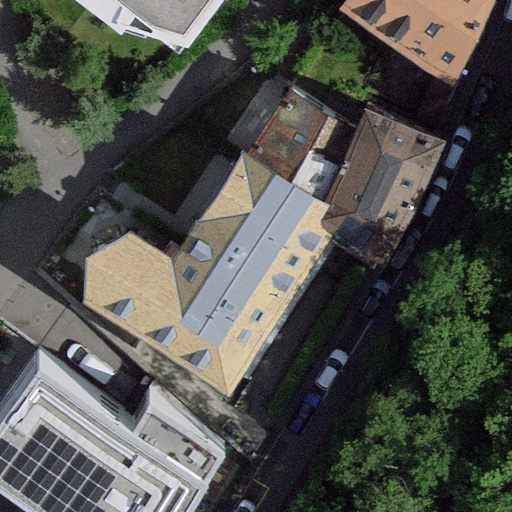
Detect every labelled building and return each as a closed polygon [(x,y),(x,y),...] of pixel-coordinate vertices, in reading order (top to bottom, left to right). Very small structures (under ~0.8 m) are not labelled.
[(117,0),(121,3),(187,19),(202,0),(117,0)] [(490,0),(379,0),(454,59),(490,0)] [(445,114),(369,80),(358,105),(294,67),(253,120),(337,176),(322,198),(338,208),(383,239),(445,114)] [(337,176),(253,120),(178,232),(133,202),(91,218),(89,272),(232,367),(338,208),(322,198),(337,176)] [(137,427),(45,351),(0,412),(0,462),(74,511),(183,511),(221,449),(160,392),(137,427)]
